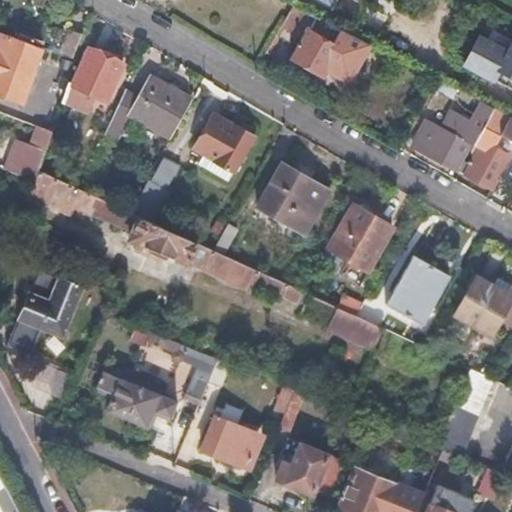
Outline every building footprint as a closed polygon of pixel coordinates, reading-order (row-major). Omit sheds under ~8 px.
[(290,2),(278,25),(303,37),(293,57),(323,73),(326,66),(339,42),(336,40),(328,36),(334,24),(290,2)] [(81,31),(70,27),(62,51),(74,55),(81,31)] [(342,29),(336,40),(339,42),(326,66),(347,77),(366,40),(342,29)] [(41,48),(0,32),(0,96),(20,104),(41,48)] [(470,67),(485,39),(478,35),(463,63),(470,67)] [(511,41),(507,50),(485,39),(470,67),(493,79),(498,69),(511,76),(511,41)] [(122,64),(87,48),(71,83),(67,82),(61,100),(74,105),(81,90),(105,101),(122,64)] [(511,76),(498,69),(493,79),(511,89),(511,76)] [(137,97),(124,90),(105,134),(120,142),(123,136),(137,143),(147,125),(170,138),(190,99),(149,76),(137,97)] [(443,126),(430,118),(414,145),(455,168),(470,142),(475,134),(478,135),(491,110),(480,106),(471,123),(451,112),(443,126)] [(511,115),(493,106),(491,110),(479,133),(478,135),(470,152),(476,155),(466,174),(492,188),(509,155),(511,151),(503,147),(493,141),(497,134),(511,141),(511,115)] [(235,125),(213,114),(195,148),(235,169),(253,135),(251,134),(250,127),(241,121),(235,125)] [(30,146),(16,141),(5,172),(34,184),(37,175),(51,132),(37,127),(30,146)] [(153,184),(150,183),(138,205),(154,214),(179,166),(165,159),(153,184)] [(328,192),(278,166),(255,211),(304,237),(328,192)] [(126,238),(144,246),(141,253),(155,259),(156,257),(167,262),(170,257),(254,294),(259,283),(286,295),(285,298),(302,306),(307,295),(294,289),(226,259),(216,254),(131,216),(79,193),(37,175),(34,184),(28,198),(69,216),(73,207),(129,231),(126,238)] [(393,225),(354,204),(331,249),(370,270),(393,225)] [(241,232),(230,226),(216,254),(226,259),(241,232)] [(449,277),(410,257),(384,308),(424,328),(449,277)] [(81,286),(39,269),(18,317),(17,316),(5,344),(30,355),(42,327),(61,334),(81,286)] [(511,297),(511,293),(475,275),(455,315),(494,334),(511,297)] [(340,310),(331,330),(376,350),(385,330),(359,318),(340,310)] [(167,337),(147,329),(143,338),(164,347),(167,337)] [(217,357),(186,345),(181,357),(212,369),(217,357)] [(217,357),(212,369),(207,380),(220,385),(229,362),(217,357)] [(95,387),(111,394),(104,409),(146,427),(152,411),(168,417),(174,401),(157,394),(160,387),(113,368),(110,375),(102,371),(95,387)] [(491,377),(473,369),(441,448),(463,457),(494,379),(491,377)] [(207,380),(193,374),(183,398),(198,404),(207,380)] [(293,388),(282,384),(272,407),(283,412),(293,388)] [(293,388),(283,412),(277,426),(288,430),(304,393),(293,388)] [(257,434),(215,416),(201,449),(243,467),(257,434)] [(276,458),(282,461),(275,477),(311,492),(327,453),(285,436),(276,458)] [(441,448),(420,440),(396,497),(417,506),(441,448)] [(511,467),(504,465),(501,473),(504,474),(511,477),(511,467)] [(501,473),(486,467),(477,490),(494,497),(504,474),(501,473)] [(383,511),(391,495),(349,478),(339,503),(359,511),(383,511)] [(437,484),(433,492),(424,511),(458,511),(466,496),(437,484)] [(396,497),(391,495),(383,511),(414,511),(417,506),(396,497)]
